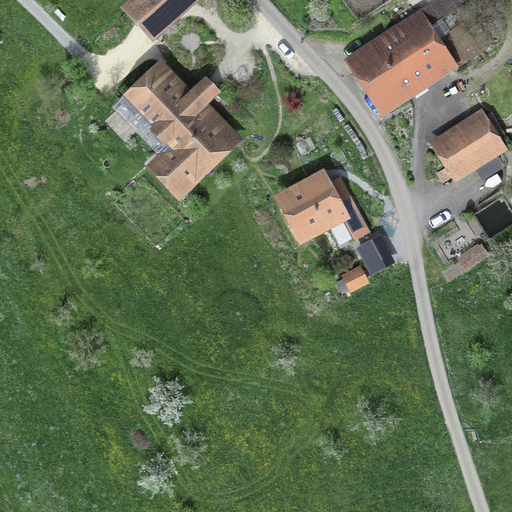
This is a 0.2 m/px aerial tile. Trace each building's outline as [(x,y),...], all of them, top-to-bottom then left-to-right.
[(131,0),(122,9),(153,42),(198,0),(131,0)] [(423,0),(434,20),(471,0),(423,0)] [(351,61),(386,114),(461,66),(425,12),(351,61)] [(152,167),(184,198),(243,141),(209,106),(223,92),(209,79),(194,94),(158,58),(119,96),(171,148),(152,167)] [(437,147),(456,179),(506,149),(487,116),(437,147)] [(290,203),(304,237),(355,216),(341,182),(290,203)] [(511,210),(503,196),(477,212),(491,235),(511,222),(511,210)] [(463,266),(488,257),(480,238),(456,246),(463,266)] [(345,277),(351,290),(368,282),(362,269),(345,277)]
